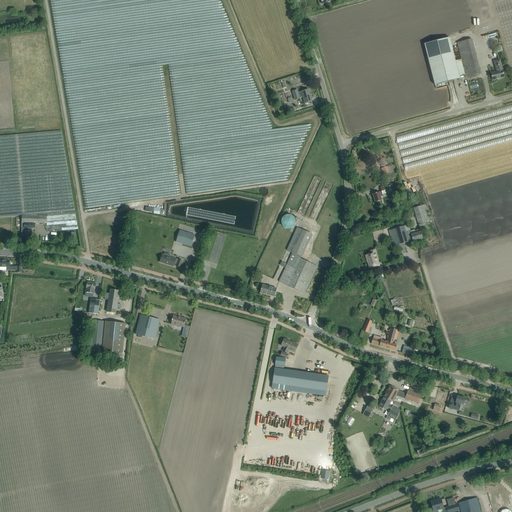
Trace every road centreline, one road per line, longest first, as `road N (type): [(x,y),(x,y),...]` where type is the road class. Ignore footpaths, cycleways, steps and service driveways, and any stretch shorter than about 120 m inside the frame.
road 1 (tertiary): [(0,252),(78,259),(306,325)]
road 2 (tertiary): [(511,391),(367,353),(306,325)]
road 3 (unclassified): [(310,317),(346,223),(340,143)]
road 4 (unclassified): [(340,143),(511,95)]
road 5 (tertiary): [(511,462),(352,511)]
road 6 (unclassified): [(340,143),(295,0)]
